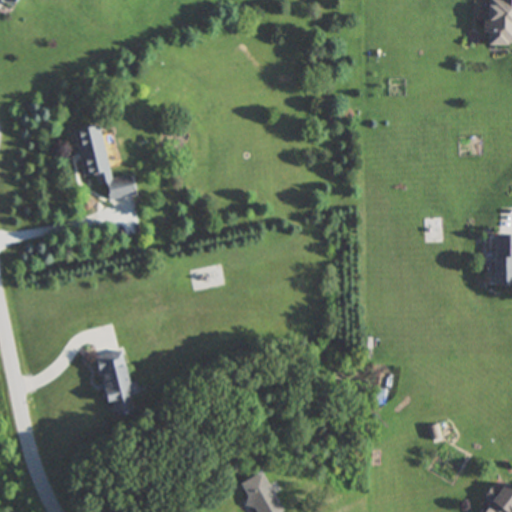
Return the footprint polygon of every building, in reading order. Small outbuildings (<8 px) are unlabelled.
[(511,0),(481,0),(481,44),(511,44),(511,0)] [(68,128),(78,176),(89,173),(92,184),(99,183),(102,198),(128,193),(124,174),(105,178),(94,123),(68,128)] [(511,236),(489,236),(489,285),(511,285),(511,236)] [(117,351),(91,356),(99,403),(108,401),(111,415),(128,412),(117,351)] [(511,511),(511,486),(500,479),(479,511),(511,511)]
